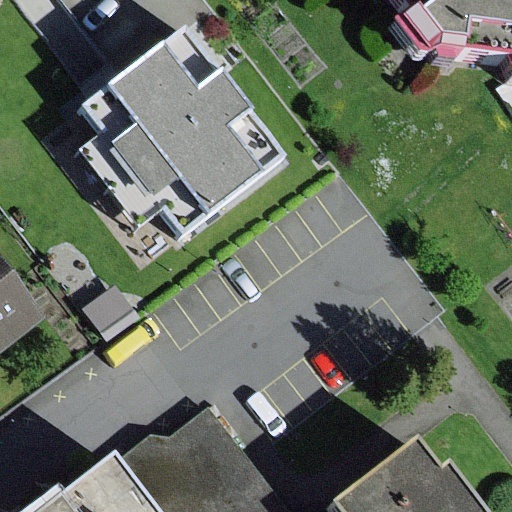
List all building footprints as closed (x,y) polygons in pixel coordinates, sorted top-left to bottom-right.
[(511,0),(383,0),(402,24),(391,33),(415,64),(428,59),(500,69),(505,83),(511,83),(511,0)] [(179,36),(77,115),(96,138),(74,155),(133,231),(156,214),(178,241),(278,163),(179,36)] [(0,354),(39,325),(0,273),(0,354)] [(112,290),(80,313),(104,345),(135,321),(112,290)] [(144,436),(107,462),(145,511),(283,511),(205,412),(166,443),(144,436)] [(407,451),(327,511),(465,511),(438,477),(431,482),(407,451)] [(145,511),(107,462),(41,511),(145,511)]
